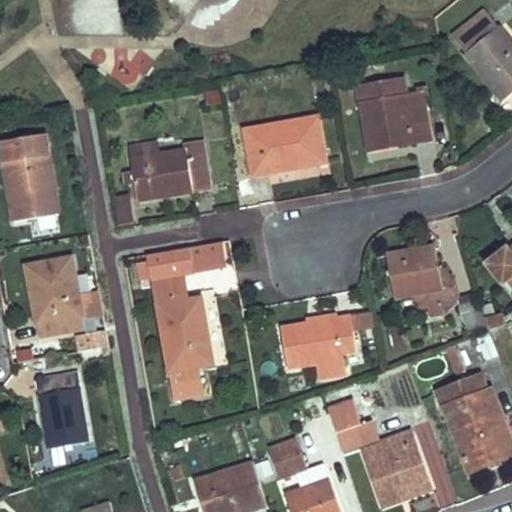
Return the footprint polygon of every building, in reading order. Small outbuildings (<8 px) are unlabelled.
[(467,34),(490,16),(485,10),(463,28),(467,34)] [(511,95),(511,43),(490,16),(467,34),(463,28),(453,36),(467,53),(466,54),(504,102),(511,95)] [(431,140),(426,110),(410,113),(404,79),(359,87),(369,144),(397,139),(398,145),(431,140)] [(410,113),(426,110),(423,93),(407,96),(410,113)] [(319,117),(246,130),(254,176),(327,163),(319,117)] [(1,143),(14,222),(59,215),(45,135),(1,143)] [(370,150),(398,145),(397,139),(369,144),(370,150)] [(131,147),(134,171),(135,182),(138,200),(212,188),(204,142),(185,145),(186,151),(160,155),(158,143),(131,147)] [(135,182),(134,171),(125,172),(127,183),(135,182)] [(122,223),(132,221),(128,198),(119,199),(122,223)] [(227,266),(223,242),(179,250),(183,274),(227,266)] [(436,247),(387,256),(395,298),(426,292),(431,318),(447,315),(456,301),(458,302),(454,279),(449,280),(447,268),(440,269),(436,247)] [(511,253),(508,248),(488,264),(504,284),(507,281),(511,287),(511,253)] [(153,279),(183,274),(179,250),(149,255),(153,279)] [(83,319),(84,319),(79,295),(72,258),(26,267),(41,339),(86,330),(83,319)] [(153,279),(150,261),(138,263),(141,281),(153,279)] [(211,272),(216,295),(239,291),(234,268),(211,272)] [(183,274),(153,279),(154,284),(184,279),(183,274)] [(184,279),(154,284),(169,372),(170,372),(199,367),(213,365),(201,299),(174,303),(173,297),(187,294),(184,279)] [(79,295),(84,319),(104,316),(99,291),(79,295)] [(174,303),(188,301),(187,294),(173,297),(174,303)] [(483,324),(476,301),(460,305),(466,329),(483,324)] [(490,331),(504,325),(501,314),(495,316),(491,303),(482,306),(490,331)] [(352,316),(354,331),(374,328),(371,313),(352,316)] [(317,364),(319,380),(347,375),(344,354),(358,352),(352,316),(338,319),(337,315),(307,320),(308,324),(282,328),(288,369),(317,364)] [(106,332),(97,333),(99,349),(109,347),(106,332)] [(486,361),(499,356),(489,332),(477,337),(486,361)] [(99,349),(97,333),(77,336),(80,352),(99,349)] [(447,349),(455,365),(462,362),(455,345),(447,349)] [(466,371),(462,362),(455,365),(459,374),(466,371)] [(199,367),(170,372),(172,384),(201,378),(199,367)] [(36,380),(48,449),(90,442),(78,373),(36,380)] [(470,473),(490,465),(488,460),(511,450),(511,442),(492,390),(487,391),(481,376),(439,392),(470,473)] [(204,396),(201,378),(172,384),(175,401),(204,396)] [(383,506),(405,498),(403,491),(429,482),(415,441),(379,454),(375,445),(380,444),(372,422),(360,426),(353,401),(329,409),(345,456),(363,449),(383,506)] [(379,454),(415,441),(411,432),(380,444),(375,445),(379,454)] [(281,479),(307,470),(297,439),(270,449),(281,479)] [(511,450),(488,460),(490,465),(491,467),(511,459),(511,450)] [(273,474),(269,461),(257,465),(261,478),(273,474)] [(205,511),(249,511),(268,506),(254,463),(195,481),(205,511)] [(303,490),(330,480),(324,464),(297,474),(303,490)] [(341,511),(330,480),(286,496),(291,511),(341,511)] [(432,489),(429,482),(403,491),(405,498),(432,489)] [(81,511),(113,511),(110,502),(81,511)]
